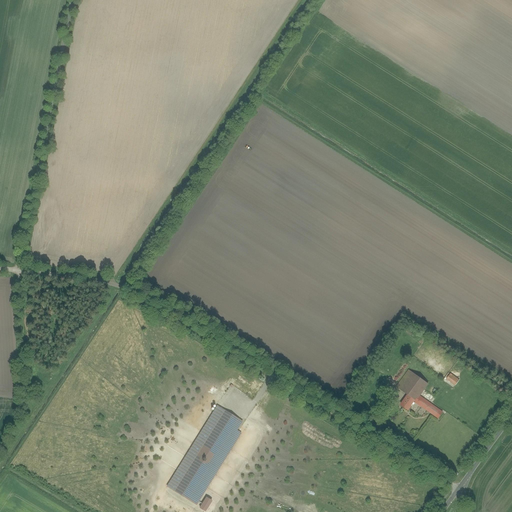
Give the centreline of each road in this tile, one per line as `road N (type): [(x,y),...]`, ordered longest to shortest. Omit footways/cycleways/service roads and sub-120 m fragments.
road 1 (unclassified): [(73,0),(21,271),(149,294),(459,486)]
road 2 (track): [(0,269),(21,271),(30,396),(28,414),(0,458)]
